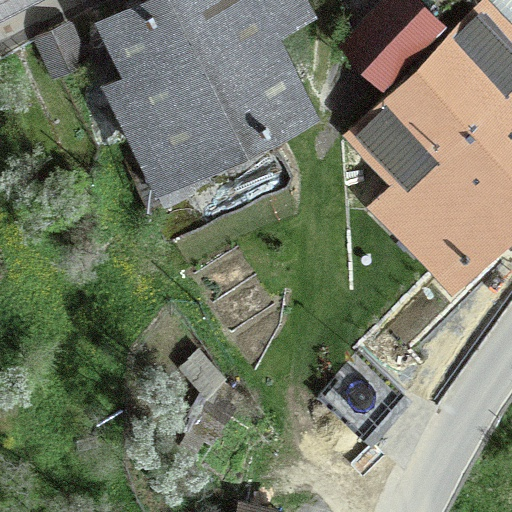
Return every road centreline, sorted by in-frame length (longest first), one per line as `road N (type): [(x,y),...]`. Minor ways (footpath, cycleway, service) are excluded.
road 1 (unknown): [(318,0),(326,42),(295,418),(307,438),(356,464),(404,511)]
road 2 (tertiary): [(511,344),(462,411),(410,511)]
